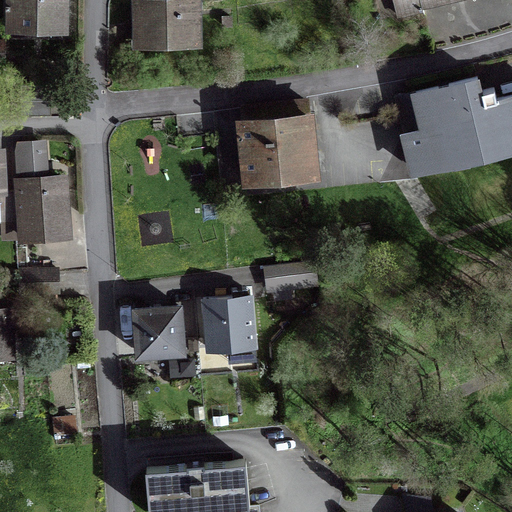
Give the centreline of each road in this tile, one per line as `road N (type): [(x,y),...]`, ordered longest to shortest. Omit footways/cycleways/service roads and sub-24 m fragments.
road 1 (residential): [(93,107),(250,96),(511,44)]
road 2 (residential): [(93,107),(116,511)]
road 3 (unknown): [(114,479),(257,454),(283,465),(312,511)]
